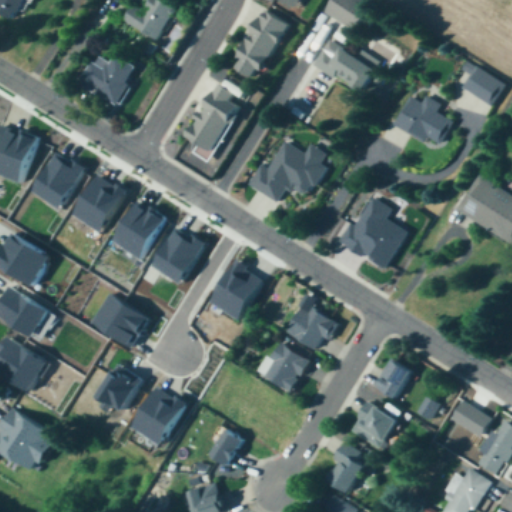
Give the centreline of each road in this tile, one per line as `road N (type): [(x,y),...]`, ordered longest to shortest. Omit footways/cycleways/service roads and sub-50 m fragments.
road 1 (residential): [(294,257),(22,87)]
road 2 (residential): [(476,372),(294,257)]
road 3 (residential): [(275,487),(383,313)]
road 4 (residential): [(134,157),(229,0)]
